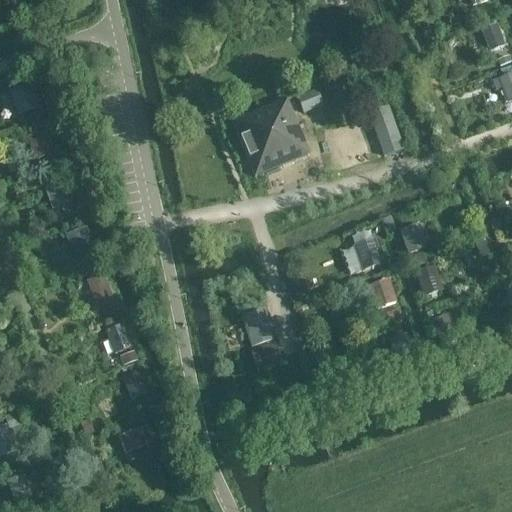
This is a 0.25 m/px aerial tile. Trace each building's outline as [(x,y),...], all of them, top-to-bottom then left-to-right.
[(487,0),(464,0),(469,11),(489,3),(487,0)] [(498,29),(478,37),(486,59),(507,51),(498,29)] [(511,78),(495,85),(503,106),(511,102),(511,78)] [(40,112),(31,87),(10,96),(18,120),(40,112)] [(322,108),(316,93),(298,100),(304,115),(322,108)] [(309,157),(287,103),(253,117),(233,125),(248,163),(255,179),(309,157)] [(384,156),(405,150),(392,106),(371,112),(384,156)] [(58,158),(49,134),(27,142),(36,166),(58,158)] [(77,207),(68,183),(47,191),(55,215),(77,207)] [(428,253),(418,228),(399,236),(408,260),(428,253)] [(353,236),(356,245),(375,238),(372,230),(353,236)] [(97,256),(89,231),(67,240),(76,264),(97,256)] [(383,267),(374,243),(354,251),(364,275),(383,267)] [(444,294),(434,270),(415,278),(424,301),(444,294)] [(117,306),(108,281),(87,290),(96,314),(117,306)] [(398,307),(389,283),(369,291),(378,315),(398,307)] [(274,344),(264,313),(239,321),(250,352),(274,344)] [(460,342),(450,318),(431,326),(440,349),(460,342)] [(135,352),(127,327),(105,336),(114,359),(135,352)] [(416,361),(407,337),(387,345),(396,369),(416,361)] [(275,346),(251,353),(258,377),(282,369),(275,346)] [(151,399),(142,375),(121,383),(130,407),(151,399)] [(0,460),(18,454),(9,429),(0,432),(0,460)] [(148,430),(121,442),(126,458),(155,448),(148,430)] [(36,502),(27,478),(6,486),(15,510),(36,502)]
